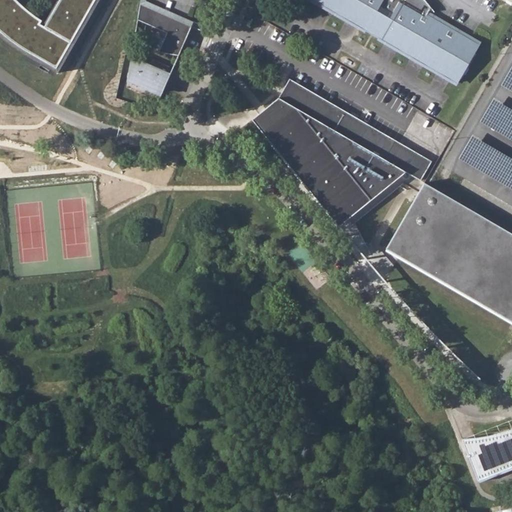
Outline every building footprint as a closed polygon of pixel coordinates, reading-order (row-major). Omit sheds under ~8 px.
[(0,0),(0,30),(9,38),(21,47),(56,67),(94,0),(0,0)] [(94,0),(56,67),(21,47),(9,38),(0,30),(0,35),(7,42),(19,50),(58,72),(99,0),(94,0)] [(312,0),(366,31),(367,29),(379,36),(378,38),(457,83),(479,44),(427,14),(431,8),(423,0),(312,0)] [(190,27),(140,4),(137,19),(167,32),(158,52),(178,55),(190,27)] [(170,74),(131,57),(126,81),(159,97),(170,74)] [(511,66),(501,85),(511,91),(511,66)] [(432,161),(290,79),(278,98),(265,109),(252,120),(337,225),(347,218),(348,219),(405,172),(420,180),(432,161)] [(511,107),(494,97),(480,122),(511,140),(511,107)] [(511,156),(472,134),(458,159),(511,189),(511,156)] [(511,235),(424,184),(385,250),(396,256),(511,323),(511,235)] [(468,439),(461,439),(478,481),(488,477),(511,468),(511,429),(494,434),(484,436),(468,439)]
